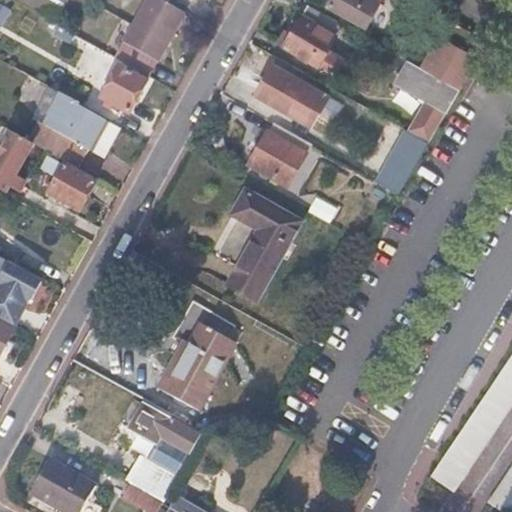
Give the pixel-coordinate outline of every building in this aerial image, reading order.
[(64,0),(22,0),(21,4),(53,22),(64,0)] [(183,16),(154,0),(145,0),(113,58),(148,78),(183,16)] [(329,0),(327,4),(365,26),(379,0),(329,0)] [(344,25),(307,4),(286,40),(281,38),(278,43),(320,67),(321,65),(327,69),(335,56),(328,52),(344,25)] [(473,59),(447,44),(430,74),(457,90),(473,59)] [(408,62),(396,83),(446,111),(457,90),(430,74),(408,62)] [(328,95),(275,64),(257,96),(287,113),(292,103),(316,117),(328,95)] [(145,82),(117,67),(98,99),(127,115),(145,82)] [(362,105),(349,98),(341,112),(354,119),(362,105)] [(292,103),(287,113),(310,127),(316,117),(292,103)] [(66,122),(71,124),(63,138),(45,128),(35,147),(75,169),(85,150),(90,153),(95,144),(102,148),(113,129),(74,107),(66,122)] [(0,178),(19,190),(29,174),(17,167),(35,136),(7,119),(0,130),(0,178)] [(122,119),(118,126),(138,137),(144,127),(135,122),(134,125),(122,119)] [(429,143),(389,121),(360,173),(401,196),(429,143)] [(270,135),(267,133),(248,167),(287,188),(306,156),(305,155),(311,145),(275,125),(270,135)] [(102,148),(95,144),(90,153),(97,157),(102,148)] [(95,183),(64,166),(48,195),(78,212),(95,183)] [(237,220),(217,256),(237,267),(226,286),(255,303),(300,224),(244,192),(230,216),(237,220)] [(39,282),(8,265),(0,279),(0,298),(23,311),(39,282)] [(0,352),(14,326),(0,318),(0,352)] [(235,344),(202,325),(174,374),(167,370),(155,390),(196,413),(235,344)] [(511,407),(511,358),(432,478),(454,493),(511,407)] [(146,407),(133,431),(155,443),(158,437),(190,454),(199,438),(194,435),(196,431),(174,418),(172,422),(146,407)] [(177,477),(140,455),(125,481),(131,484),(163,503),(177,477)] [(51,460),(32,493),(53,504),(55,501),(76,511),(83,511),(99,486),(51,460)] [(511,511),(511,469),(489,503),(502,511),(511,511)] [(131,484),(124,496),(152,511),(157,511),(163,503),(131,484)]
